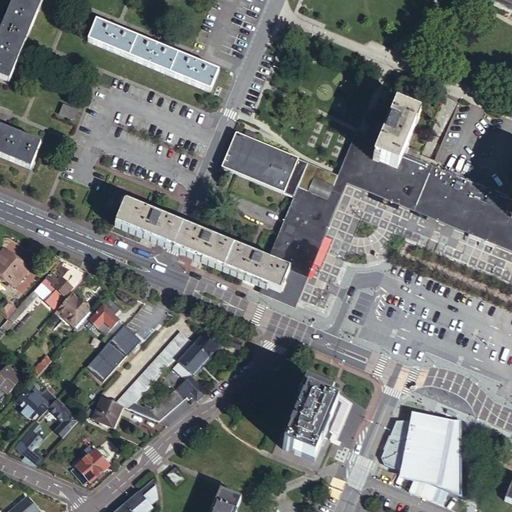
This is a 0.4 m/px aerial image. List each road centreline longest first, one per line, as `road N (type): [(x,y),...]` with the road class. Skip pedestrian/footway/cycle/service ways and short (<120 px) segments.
road 1 (unclassified): [(90,511),(295,330)]
road 2 (residential): [(511,111),(277,12)]
road 3 (residential): [(277,12),(182,224)]
road 4 (unclassified): [(163,275),(0,207)]
road 5 (unclassified): [(342,511),(400,373)]
road 6 (unclassified): [(295,330),(163,275)]
road 7 (unclassified): [(511,421),(455,381),(400,373)]
